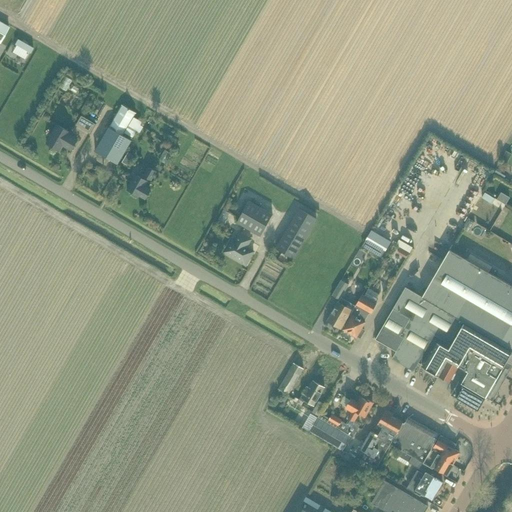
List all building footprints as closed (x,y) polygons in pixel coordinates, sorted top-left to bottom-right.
[(0,43),(10,27),(0,21),(0,43)] [(16,45),(12,52),(24,59),(28,52),(30,53),(33,48),(18,39),(15,44),(16,45)] [(142,122),(134,117),(136,113),(123,105),(95,151),(118,165),(132,140),(123,135),(125,132),(134,137),(142,122)] [(76,125),(91,133),(96,124),(82,116),(76,125)] [(58,125),(47,143),(60,151),(63,145),(72,150),(78,139),(69,135),(71,132),(58,125)] [(511,153),(507,150),(502,159),(507,163),(511,154),(511,153)] [(128,152),(122,162),(127,165),(133,155),(128,152)] [(165,163),(169,157),(162,154),(159,159),(165,163)] [(142,178),(135,174),(127,189),(138,196),(139,195),(145,199),(150,190),(144,186),(147,181),(148,178),(151,180),(156,171),(148,167),(142,178)] [(479,190),(475,199),(480,201),(484,192),(479,190)] [(507,204),(510,197),(502,192),(498,198),(507,204)] [(281,200),(287,203),(289,197),(283,194),(281,200)] [(273,214),(249,200),(236,222),(261,236),(273,214)] [(463,208),(476,214),(479,208),(465,203),(463,208)] [(294,258),(317,218),(299,207),(275,248),(294,258)] [(229,213),(224,210),(219,220),(224,223),(229,213)] [(246,264),(254,250),(248,246),(253,239),(239,230),(234,238),(233,237),(224,252),(246,264)] [(371,230),(366,239),(385,250),(390,241),(371,230)] [(403,243),(418,251),(421,245),(407,237),(403,243)] [(406,286),(375,338),(396,350),(392,358),(414,370),(434,334),(449,343),(462,320),(511,349),(511,284),(488,271),(480,267),(467,259),(450,249),(423,296),(406,286)] [(332,295),(340,299),(340,300),(341,297),(349,284),(342,279),(332,295)] [(353,314),(344,329),(349,332),(350,333),(351,335),(353,335),(354,335),(356,336),(356,335),(360,337),(364,330),(361,328),(365,322),(362,321),(367,312),(370,314),(377,302),(362,294),(355,306),(353,310),(351,313),(353,314)] [(336,305),(328,320),(341,328),(350,313),(352,309),(353,310),(355,306),(341,297),(340,300),(340,299),(339,301),(336,305)] [(437,342),(423,367),(439,377),(439,376),(448,361),(458,366),(471,373),(465,384),(486,396),(493,400),(511,367),(511,353),(461,324),(452,341),(453,341),(449,349),(437,342)] [(288,395),(304,368),(294,362),(278,389),(288,395)] [(302,399),(314,406),(325,387),(313,380),(309,387),(307,386),(303,393),(305,394),(302,399)] [(458,382),(451,395),(457,398),(465,403),(478,410),(486,396),(465,384),(464,385),(458,382)] [(293,401),(302,406),(304,401),(295,397),(293,401)] [(351,398),(345,408),(351,411),(346,418),(354,422),(360,414),(364,417),(373,402),(367,399),(367,400),(361,397),(358,402),(351,398)] [(325,404),(319,401),(312,412),(318,415),(319,413),(325,404)] [(393,416),(394,414),(386,409),(376,427),(378,428),(375,433),(370,431),(360,449),(354,459),(374,471),(390,444),(402,450),(424,463),(433,446),(433,445),(437,439),(435,437),(436,434),(408,417),(404,422),(393,416)] [(342,451),(352,435),(338,428),(340,426),(328,419),(328,418),(319,413),(318,415),(309,431),(342,451)] [(340,426),(342,420),(343,419),(331,413),(328,418),(328,419),(340,426)] [(456,441),(461,444),(466,435),(461,433),(456,441)] [(454,448),(456,444),(442,435),(435,447),(433,446),(424,463),(423,463),(427,465),(433,468),(434,466),(447,473),(460,452),(454,448)] [(423,463),(424,463),(402,450),(399,456),(424,471),(427,465),(423,463)] [(417,470),(407,487),(414,491),(415,491),(418,493),(420,491),(432,498),(443,481),(426,471),(424,474),(417,470)] [(398,511),(424,511),(428,505),(385,479),(371,502),(387,511),(394,511),(396,511),(398,511)]
